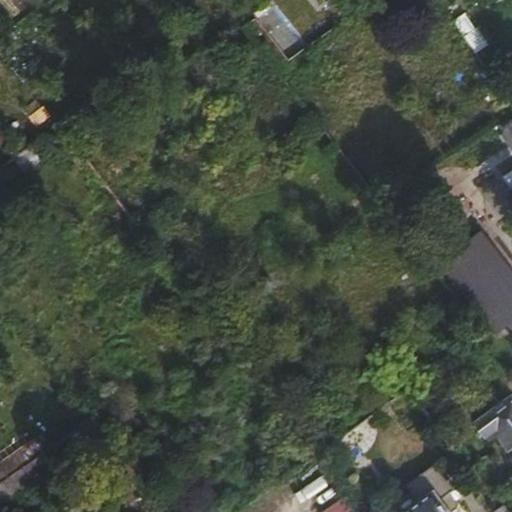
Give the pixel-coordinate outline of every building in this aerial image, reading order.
[(311,0),(318,8),(328,0),(311,0)] [(91,137),(82,143),(89,153),(98,146),(91,137)] [(511,268),(484,231),(442,263),(511,355),(511,268)] [(511,446),(511,396),(479,421),(492,440),(502,433),(511,446)] [(94,416),(77,430),(131,500),(148,487),(94,416)] [(46,451),(0,484),(0,503),(55,465),(46,451)] [(453,511),(462,505),(452,492),(458,487),(451,477),(448,478),(437,464),(410,483),(422,501),(405,511),(453,511)] [(353,511),(343,497),(320,511),(353,511)]
